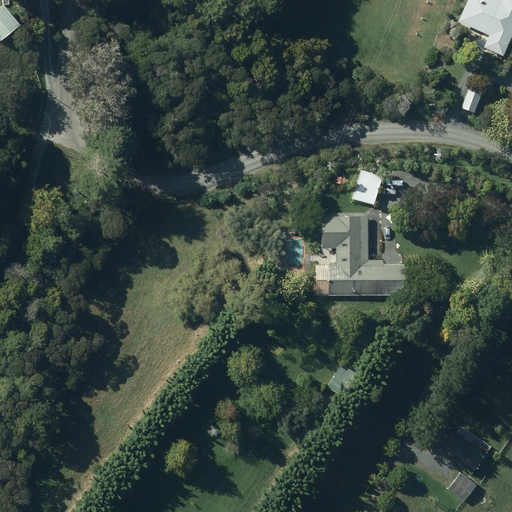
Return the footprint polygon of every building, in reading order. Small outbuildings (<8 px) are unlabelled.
[(511,29),(511,7),(495,0),(464,0),(454,21),(485,36),(480,47),(499,56),(511,29)] [(1,5),(0,6),(0,40),(18,25),(1,5)] [(482,90),(469,85),(460,108),(473,113),(482,90)] [(384,171),(359,163),(349,196),(374,204),(384,171)] [(313,243),(312,295),(403,297),(404,260),(367,259),(368,217),(319,216),(319,244),(313,243)] [(305,234),(288,233),(287,249),(278,249),(277,276),(303,277),(305,234)] [(482,453),(442,423),(427,442),(469,473),(482,453)] [(462,501),(475,484),(458,472),(445,489),(462,501)]
